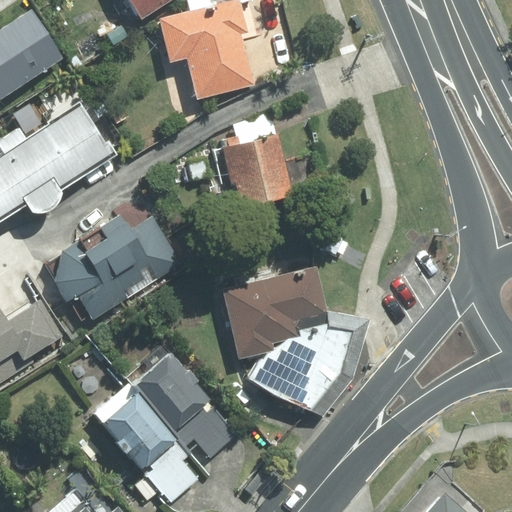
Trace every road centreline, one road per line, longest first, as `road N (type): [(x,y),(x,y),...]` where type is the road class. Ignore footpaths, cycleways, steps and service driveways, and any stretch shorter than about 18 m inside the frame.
road 1 (primary): [(483,266),(469,195),(407,0)]
road 2 (secondary): [(306,498),(403,355),(475,284)]
road 3 (secondary): [(508,346),(306,498)]
road 4 (primary): [(429,0),(511,170)]
